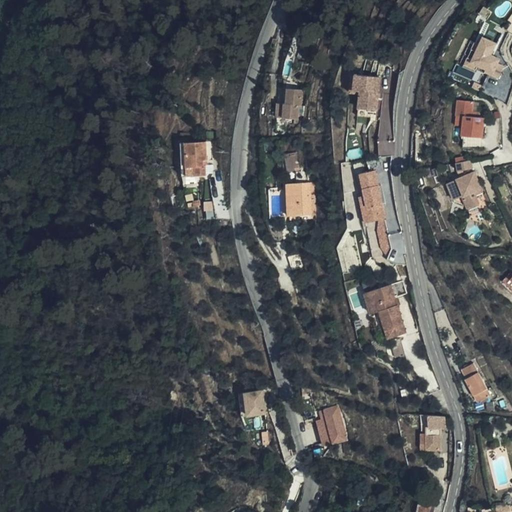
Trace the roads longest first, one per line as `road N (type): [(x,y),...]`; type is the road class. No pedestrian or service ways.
road 1 (tertiary): [(452,511),(463,460),(461,417),(423,304),(401,156),(414,62),(458,0)]
road 2 (tertiary): [(305,511),(306,464),(253,286),(235,177),(247,97),(283,0)]
